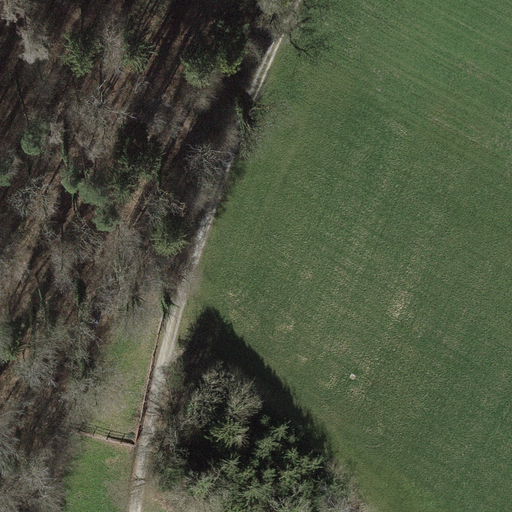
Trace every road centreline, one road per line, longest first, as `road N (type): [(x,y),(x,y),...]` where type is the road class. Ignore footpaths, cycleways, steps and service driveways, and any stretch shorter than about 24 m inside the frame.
road 1 (track): [(136,511),(177,300),(214,191)]
road 2 (track): [(49,0),(93,62),(171,128),(214,191)]
road 3 (track): [(214,191),(298,0)]
